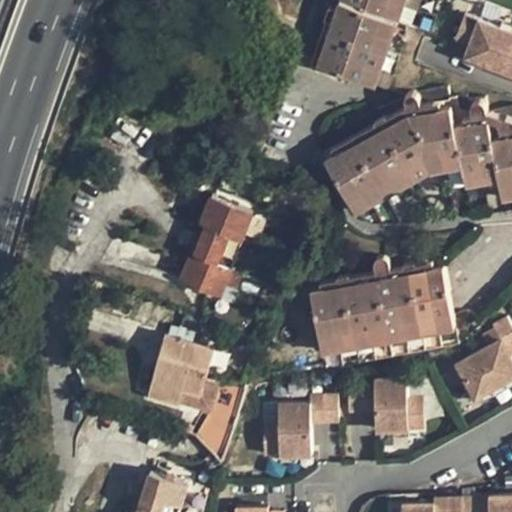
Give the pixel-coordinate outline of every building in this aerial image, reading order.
[(405,10),(408,0),(335,0),(316,51),(381,76),(405,10)] [(511,19),(505,17),(470,4),(460,29),(475,35),(470,47),(507,61),(511,49),(511,19)] [(418,106),(336,146),(362,197),(436,163),(471,160),(474,178),(504,175),(506,193),(511,192),(511,130),(498,133),(496,114),(465,118),(463,102),(418,106)] [(193,254),(182,283),(226,300),(237,271),(234,270),(245,242),(248,243),(260,212),(215,195),(204,226),(209,228),(198,256),(193,254)] [(382,268),(327,279),(328,284),(317,287),(329,343),(461,318),(448,255),(400,265),(399,261),(397,258),(394,256),(391,256),(389,256),(387,256),(385,258),(383,260),(382,263),(382,266),(382,268)] [(483,393),(487,400),(511,386),(511,316),(499,323),(500,326),(487,333),(493,345),(464,361),(482,394),(483,393)] [(218,348),(170,334),(152,398),(181,407),(193,365),(212,370),(218,348)] [(411,372),(381,373),(381,381),(382,409),(382,423),(396,423),(413,422),(429,422),(428,405),(428,390),(412,391),(411,372)] [(369,410),(368,381),(353,382),(354,410),(369,410)] [(381,381),(368,381),(369,410),(382,409),(381,381)] [(329,416),(328,388),(315,389),(316,397),(316,417),(329,416)] [(341,388),(328,388),(329,416),(342,416),(341,388)] [(316,417),(316,397),(285,398),(285,416),(270,417),(271,448),(302,448),(317,447),(316,421),(316,417)] [(185,511),(192,489),(155,478),(144,511),(185,511)] [(511,511),(511,493),(439,496),(439,500),(410,501),(410,511),(511,511)] [(273,511),(274,500),(244,501),(244,511),(273,511)]
